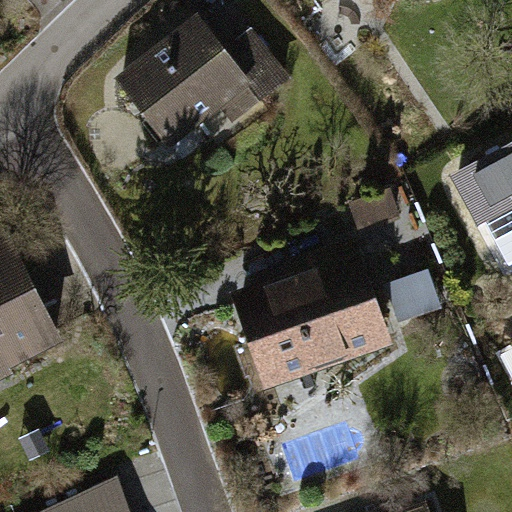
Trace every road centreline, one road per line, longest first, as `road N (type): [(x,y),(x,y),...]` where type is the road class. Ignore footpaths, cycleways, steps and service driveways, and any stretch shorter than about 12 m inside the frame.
road 1 (residential): [(10,95),(183,436),(208,511)]
road 2 (residential): [(112,0),(10,95)]
